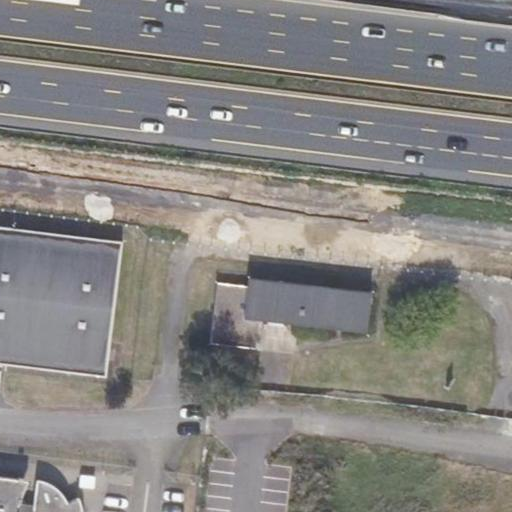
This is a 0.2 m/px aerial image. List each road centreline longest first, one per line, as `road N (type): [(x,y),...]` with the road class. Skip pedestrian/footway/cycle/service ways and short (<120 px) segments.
road 1 (motorway): [(0,122),(71,140),(511,202)]
road 2 (motorway): [(511,70),(0,7)]
road 3 (motorway): [(0,86),(511,146)]
